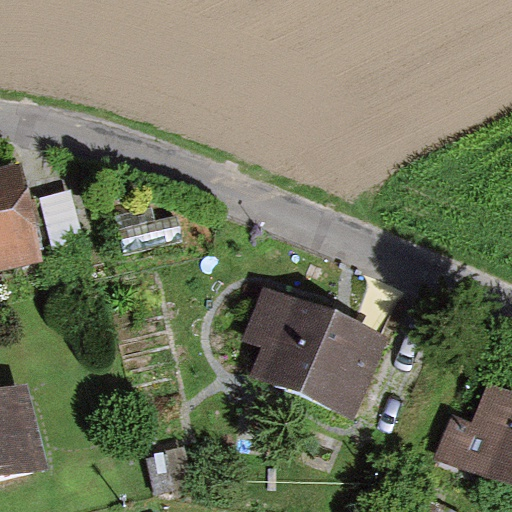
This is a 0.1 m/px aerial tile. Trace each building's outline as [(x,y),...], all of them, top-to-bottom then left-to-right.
[(0,172),(0,275),(45,266),(23,168),(0,172)] [(72,194),(41,202),(55,259),(87,251),(72,194)] [(178,219),(118,233),(124,257),(183,243),(178,219)] [(262,352),(250,383),(356,427),(390,344),(265,292),(243,344),(262,352)] [(453,418),(435,463),(511,494),(511,396),(489,387),(473,426),(453,418)] [(0,485),(48,473),(28,390),(0,396),(0,485)] [(168,457),(147,461),(155,496),(176,492),(168,457)] [(455,511),(427,499),(421,511),(455,511)]
